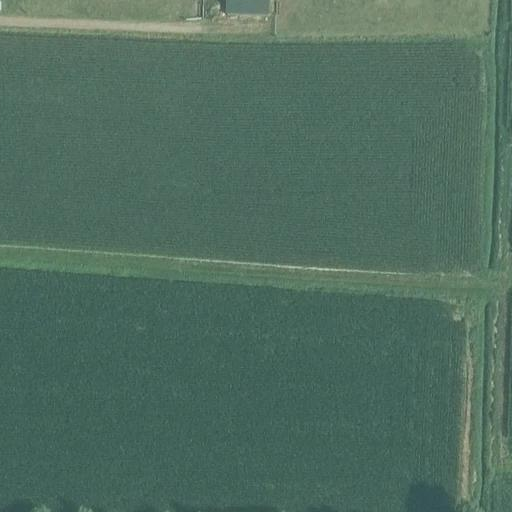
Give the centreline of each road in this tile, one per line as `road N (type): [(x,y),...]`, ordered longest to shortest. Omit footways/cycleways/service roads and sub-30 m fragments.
road 1 (track): [(498,291),(0,267)]
road 2 (track): [(220,37),(0,23)]
